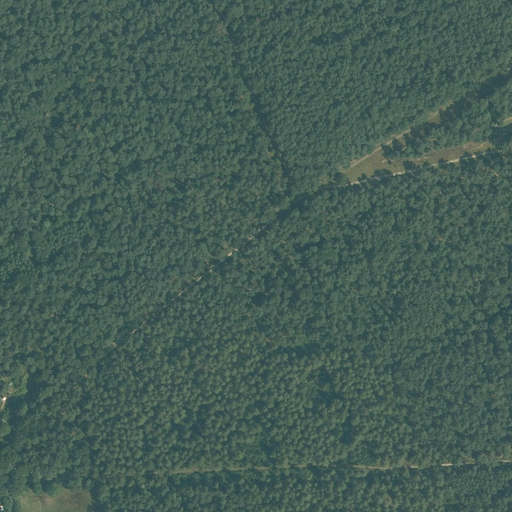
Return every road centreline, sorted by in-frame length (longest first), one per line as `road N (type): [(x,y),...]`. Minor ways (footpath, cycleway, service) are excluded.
road 1 (track): [(91,478),(83,412),(92,363),(297,200),(511,147)]
road 2 (track): [(319,189),(511,67)]
